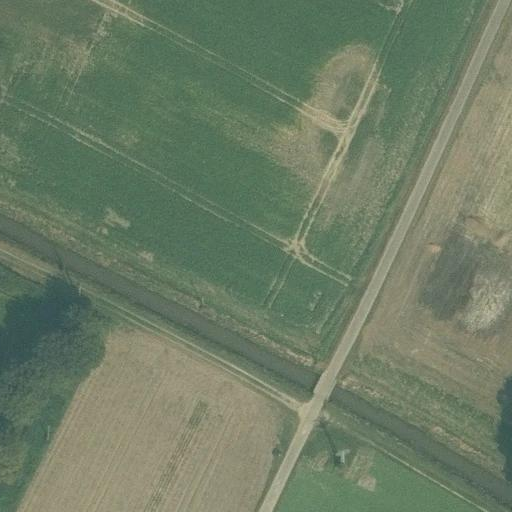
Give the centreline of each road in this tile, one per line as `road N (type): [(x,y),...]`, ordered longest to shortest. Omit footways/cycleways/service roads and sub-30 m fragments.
road 1 (track): [(503,0),(266,511)]
road 2 (track): [(476,511),(311,412),(0,254)]
